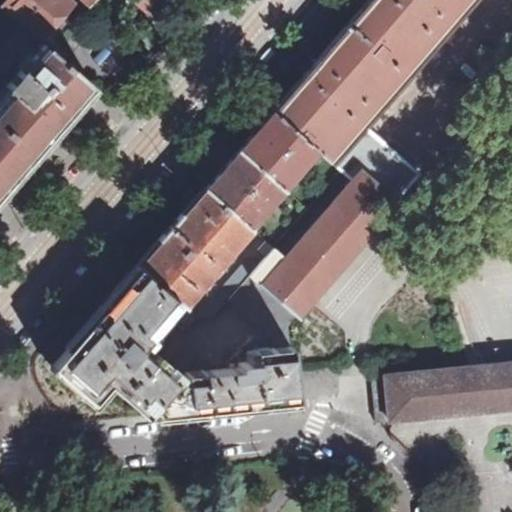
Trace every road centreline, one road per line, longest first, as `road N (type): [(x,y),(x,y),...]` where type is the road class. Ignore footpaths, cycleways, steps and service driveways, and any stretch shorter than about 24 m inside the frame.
road 1 (tertiary): [(0,346),(297,0)]
road 2 (unclassified): [(0,448),(308,430),(378,464),(412,511)]
road 3 (tertiary): [(240,0),(0,270)]
